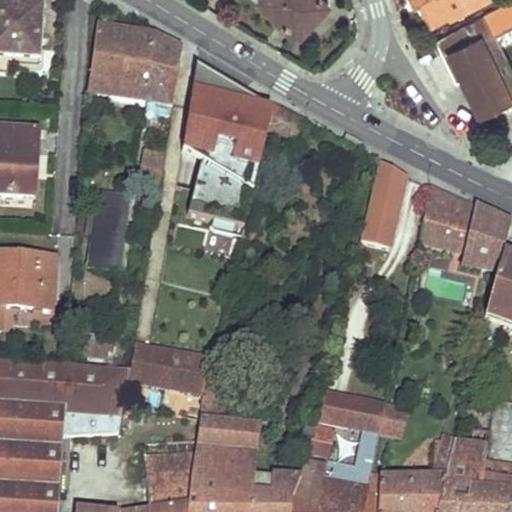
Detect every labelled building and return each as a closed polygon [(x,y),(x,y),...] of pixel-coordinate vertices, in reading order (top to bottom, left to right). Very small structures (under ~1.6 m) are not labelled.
[(259,0),(296,35),(328,1),(327,0),(259,0)] [(413,0),(415,2),(417,0),(419,0),(431,23),(474,0),(413,0)] [(511,0),(503,0),(484,11),(493,32),(511,22),(511,0)] [(15,5),(0,4),(0,59),(38,62),(42,7),(15,5)] [(482,38),(473,17),(434,38),(456,86),(463,83),(476,112),(487,107),(489,114),(503,108),(500,101),(495,88),(502,85),(505,92),(511,89),(511,70),(493,32),(484,36),(482,38)] [(86,96),(143,105),(154,37),(122,32),(96,28),(86,96)] [(143,105),(171,109),(181,51),(169,45),(154,37),(143,105)] [(500,101),(508,98),(505,92),(502,85),(495,88),(500,101)] [(190,143),(253,157),(266,103),(239,97),(238,104),(201,95),(190,143)] [(268,132),(295,141),(304,124),(274,107),(268,132)] [(34,173),(36,133),(0,130),(0,198),(21,199),(24,173),(34,173)] [(161,177),(164,158),(146,155),(140,186),(153,188),(152,195),(158,196),(161,177)] [(386,213),(402,177),(378,164),(374,176),(376,177),(368,207),(368,208),(386,213)] [(32,199),(34,173),(24,173),(21,199),(32,199)] [(236,224),(245,194),(203,182),(195,212),(236,224)] [(496,276),(501,257),(510,224),(431,189),(418,253),(462,261),(460,268),(496,276)] [(96,196),(87,268),(120,273),(130,199),(96,196)] [(49,312),(53,262),(0,257),(0,327),(0,324),(1,309),(49,312)] [(511,260),(501,257),(496,276),(485,320),(506,328),(505,331),(506,333),(511,334),(511,260)] [(110,357),(112,340),(87,337),(84,354),(104,356),(110,357)] [(212,359),(133,345),(129,371),(128,382),(203,395),(208,378),(212,359)] [(57,511),(63,438),(67,367),(0,362),(0,511),(57,511)] [(128,382),(129,371),(67,367),(63,438),(119,436),(120,429),(128,382)] [(229,405),(232,382),(208,378),(203,395),(199,420),(213,421),(215,403),(223,404),(229,405)] [(348,399),(322,394),(316,422),(342,428),(348,399)] [(323,479),(318,511),(362,511),(370,477),(385,407),(348,399),(342,428),(363,432),(355,470),(333,466),(330,480),(323,479)] [(220,422),(223,404),(215,403),(213,421),(220,422)] [(289,511),(290,503),(298,481),(270,478),(269,496),(251,494),(253,476),(256,454),(259,427),(220,422),(213,421),(199,420),(196,441),(193,460),(190,477),(190,481),(186,511),(289,511)] [(308,436),(312,437),(315,427),(308,425),(306,432),(308,436)] [(328,458),(334,430),(315,425),(315,427),(312,437),(308,455),(328,458)] [(455,444),(456,440),(443,437),(442,443),(455,445),(455,444)] [(188,460),(193,460),(196,441),(187,442),(188,460)] [(188,460),(187,442),(177,443),(179,461),(188,460)] [(190,477),(193,460),(188,460),(179,461),(177,443),(168,444),(144,445),(146,480),(190,477)] [(438,511),(447,477),(455,445),(442,443),(441,450),(436,450),(434,477),(378,478),(370,477),(362,511),(438,511)] [(438,511),(505,511),(510,486),(511,474),(511,469),(483,465),(485,448),(455,444),(455,445),(447,477),(438,511)] [(325,467),(305,462),(298,481),(290,503),(289,511),(318,511),(323,479),(324,470),(325,467)] [(269,496),(270,478),(253,476),(251,494),(269,496)] [(186,511),(190,481),(190,477),(146,480),(148,511),(186,511)]
